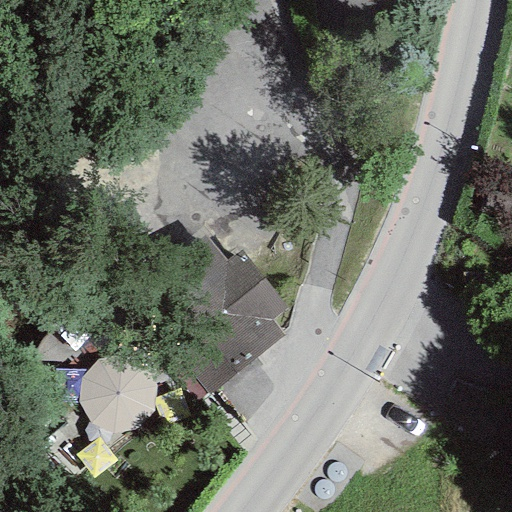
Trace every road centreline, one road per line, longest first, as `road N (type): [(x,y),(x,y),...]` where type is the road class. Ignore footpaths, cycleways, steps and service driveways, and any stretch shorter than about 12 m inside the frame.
road 1 (tertiary): [(481,0),(455,125),(376,315)]
road 2 (tertiary): [(376,315),(241,511)]
road 3 (residential): [(376,315),(473,364),(511,365)]
